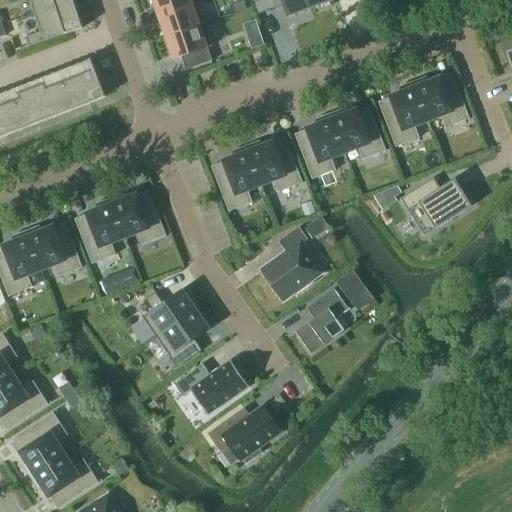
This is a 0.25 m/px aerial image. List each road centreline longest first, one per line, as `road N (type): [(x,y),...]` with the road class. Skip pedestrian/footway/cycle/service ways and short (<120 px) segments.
road 1 (residential): [(154,132),(506,0)]
road 2 (residential): [(300,400),(208,269),(154,132)]
road 3 (secondary): [(320,511),(511,290)]
road 4 (residential): [(0,195),(154,132)]
road 5 (residential): [(0,79),(121,33)]
